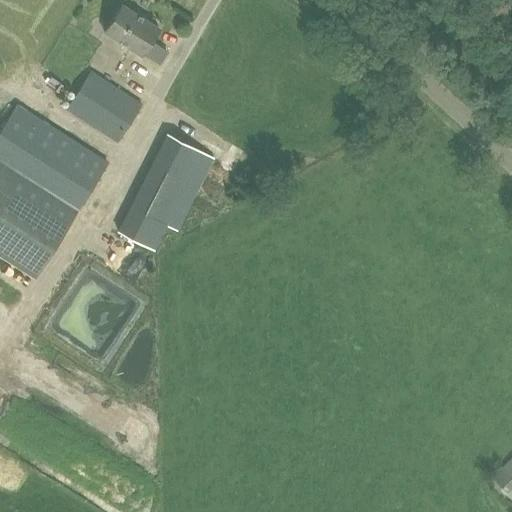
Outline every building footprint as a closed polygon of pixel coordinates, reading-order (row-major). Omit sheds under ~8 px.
[(142,53),(158,27),(121,4),(105,30),(142,53)] [(155,39),(148,50),(163,60),(170,50),(155,39)] [(92,70),(67,108),(117,141),(142,103),(92,70)] [(17,105),(0,132),(0,235),(42,262),(105,160),(17,105)] [(180,230),(216,158),(172,136),(164,152),(161,150),(120,233),(154,250),(167,224),(180,230)] [(234,176),(252,155),(242,147),(224,167),(234,176)] [(117,248),(110,261),(140,277),(147,264),(117,248)] [(100,365),(115,374),(141,332),(126,323),(100,365)] [(511,458),(493,476),(511,495),(511,458)] [(141,505),(155,480),(119,459),(105,485),(141,505)]
